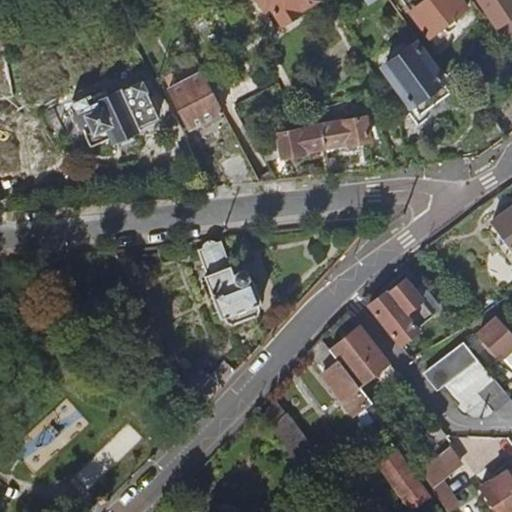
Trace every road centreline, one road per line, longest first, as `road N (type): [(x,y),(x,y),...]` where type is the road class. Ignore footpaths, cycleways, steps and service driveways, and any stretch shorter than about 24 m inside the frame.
road 1 (residential): [(0,236),(411,190),(449,209)]
road 2 (residential): [(129,511),(341,290)]
road 3 (residential): [(341,290),(448,420),(511,427)]
road 4 (residential): [(341,290),(449,209)]
